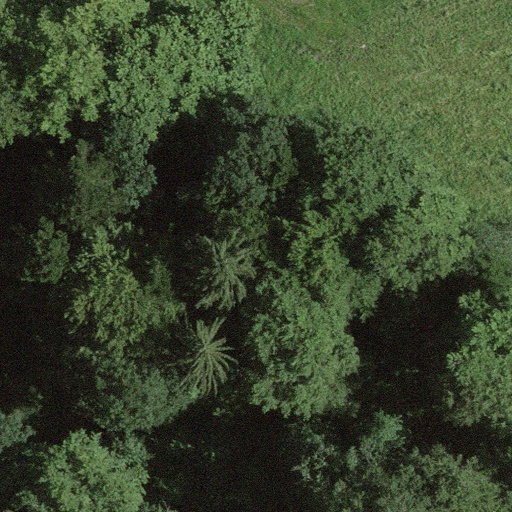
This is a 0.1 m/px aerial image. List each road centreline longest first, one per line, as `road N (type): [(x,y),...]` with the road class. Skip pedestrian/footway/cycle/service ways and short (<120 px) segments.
road 1 (track): [(511,432),(0,441)]
road 2 (track): [(0,95),(173,74)]
